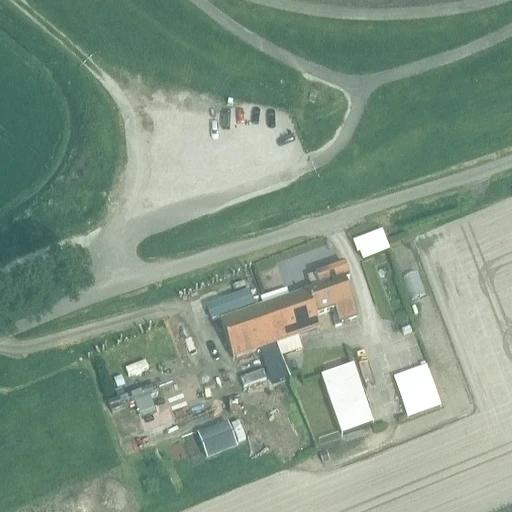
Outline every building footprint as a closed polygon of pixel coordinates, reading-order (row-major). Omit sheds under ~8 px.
[(363,261),(387,252),(380,234),(354,243),(358,253),(359,252),(363,261)] [(286,290),(260,299),(263,308),(275,345),(279,357),(301,350),(297,338),(320,330),(315,317),(331,311),(333,318),(332,319),(334,327),(340,326),(339,323),(355,317),(343,282),(348,280),(343,265),(307,277),(311,291),(289,299),(286,290)] [(263,308),(219,323),(232,360),(275,345),(263,308)] [(425,367),(393,379),(407,419),(440,407),(425,367)] [(352,368),(321,378),(334,418),(365,408),(352,368)] [(236,416),(242,434),(251,431),(245,414),(236,416)] [(205,458),(235,447),(227,426),(197,438),(205,458)] [(175,451),(188,448),(184,429),(171,432),(175,451)]
